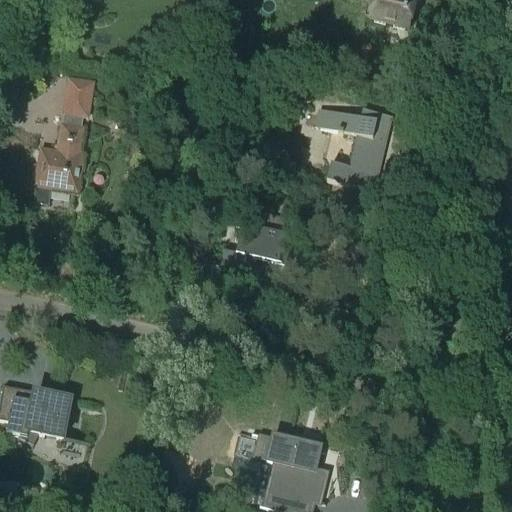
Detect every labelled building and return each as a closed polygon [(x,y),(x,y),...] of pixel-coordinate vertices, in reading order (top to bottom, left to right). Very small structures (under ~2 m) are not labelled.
[(393,1),(392,0),(349,0),(349,3),(372,9),(368,23),(407,33),(414,6),(393,1)] [(58,148),(57,156),(40,153),(35,190),(77,196),(82,160),(78,159),(91,81),(69,77),(59,141),(63,141),(61,149),(58,148)] [(373,196),(384,147),(390,120),(362,114),(360,123),(318,113),(314,131),(355,140),(348,171),(330,167),(326,185),(373,196)] [(241,229),(235,257),(222,254),(216,283),(245,290),(251,262),(284,270),(291,241),(241,229)] [(62,401),(63,400),(48,392),(47,393),(47,394),(43,402),(34,400),(34,397),(2,390),(0,401),(0,424),(8,426),(5,438),(19,441),(18,442),(17,442),(16,443),(32,451),(33,450),(32,449),(37,439),(62,444),(70,404),(61,402),(62,401)] [(254,458),(254,460),(275,465),(264,511),(269,511),(310,511),(312,506),(319,507),(326,479),(314,476),(319,455),(301,451),(302,448),(293,446),(259,438),(254,458)]
